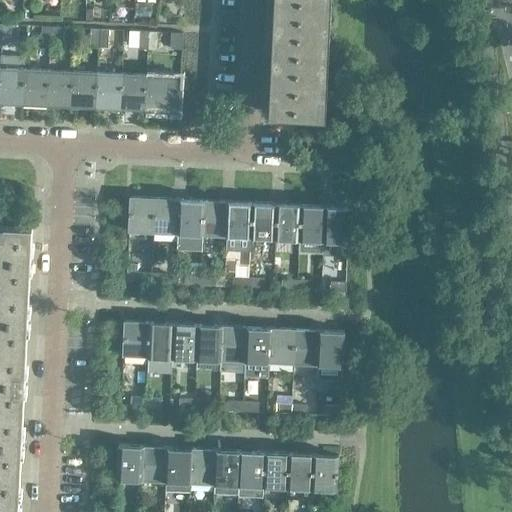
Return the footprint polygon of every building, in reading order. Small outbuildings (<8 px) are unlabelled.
[(331,0),(274,0),(269,114),(325,117),(331,0)] [(12,24),(3,23),(2,42),(11,42),(12,24)] [(51,44),(51,26),(42,25),(41,44),(51,44)] [(61,26),(51,26),(51,44),(60,45),(61,26)] [(99,47),(100,28),(91,28),(90,46),(99,47)] [(109,29),(100,28),(99,47),(108,47),(109,29)] [(148,49),(149,31),(140,30),(139,49),(148,49)] [(157,49),(158,31),(149,31),(148,49),(157,49)] [(0,66),(0,67),(0,101),(22,102),(22,104),(23,104),(24,68),(25,57),(1,56),(0,66)] [(47,105),(49,69),(49,70),(25,69),(25,68),(24,68),(23,104),(23,103),(47,104),(47,105)] [(72,106),(73,70),(73,71),(49,70),(49,69),(47,105),(48,105),(48,104),(71,105),(71,106),(72,106)] [(96,107),(98,71),(97,71),(97,72),(74,71),(74,70),(73,70),(72,106),(72,105),(96,106),(96,107)] [(120,108),(122,72),(122,73),(98,72),(98,71),(96,107),(96,106),(120,107),(120,108)] [(145,110),(147,73),(146,73),(146,75),(122,73),(122,72),(120,108),(121,108),(121,107),(145,108),(145,110)] [(147,73),(145,110),(145,108),(178,110),(178,111),(179,111),(181,75),(180,75),(180,76),(147,75),(147,73)] [(330,152),(331,146),(331,134),(330,134),(330,135),(309,134),(309,133),(308,133),(308,151),(309,151),(309,149),(329,150),(329,152),(330,152)] [(153,231),(155,198),(141,197),(141,196),(130,196),(130,197),(131,197),(131,206),(130,206),(129,230),(153,231)] [(178,232),(179,198),(175,198),(170,198),(156,198),(156,197),(155,197),(155,198),(153,231),(178,232)] [(202,233),(204,199),(204,200),(189,199),(184,199),(184,198),(179,198),(178,232),(202,233)] [(227,235),(228,200),(224,200),(224,201),(205,200),(205,199),(204,199),(202,233),(227,235)] [(251,236),(253,202),(252,202),(233,201),(228,200),(227,235),(251,236)] [(276,237),(277,203),(272,203),(253,202),(251,236),(276,237)] [(300,238),(301,204),(286,204),(281,204),(281,203),(277,203),(276,237),(300,238)] [(300,238),(299,250),(300,250),(322,252),(324,252),(324,239),(326,205),(321,205),(317,205),(316,205),(302,204),(301,204),(300,238)] [(330,205),(326,205),(324,239),(349,240),(350,225),(350,222),(350,206),(349,206),(349,207),(335,206),(330,206),(330,205)] [(18,511),(33,225),(32,225),(0,223),(0,511),(18,511)] [(151,282),(152,272),(137,272),(137,264),(127,263),(126,281),(151,282)] [(167,273),(152,272),(151,282),(167,283),(167,273)] [(200,284),(200,275),(185,274),(184,284),(200,284)] [(216,275),(200,275),(200,284),(215,285),(216,275)] [(248,287),(249,277),(233,276),(233,286),(248,287)] [(248,287),(264,288),(264,287),(264,278),(249,277),(248,287)] [(297,289),(297,279),(282,279),(281,288),(297,289)] [(297,279),(297,289),(312,290),(313,280),(297,279)] [(330,281),(330,291),(346,292),(347,282),(330,281)] [(148,355),(150,321),(149,321),(135,321),(135,320),(125,320),(125,321),(125,330),(124,330),(123,354),(148,355)] [(148,355),(147,371),(171,372),(172,366),(172,356),(174,322),(170,322),(166,322),(165,322),(150,322),(150,321),(148,355)] [(172,356),(172,366),(181,366),(182,357),(196,357),(198,324),(184,323),(183,323),(179,323),(179,322),(174,322),(172,356)] [(221,359),(223,324),(218,324),(218,325),(213,325),(199,324),(199,323),(198,323),(196,357),(221,359)] [(245,360),(247,326),(246,326),(227,325),(223,324),(221,359),(245,360)] [(270,361),(271,327),(267,327),(263,327),(247,326),(245,360),(270,361)] [(294,362),(295,328),(280,328),(276,328),(276,327),(271,327),(270,361),(294,362)] [(318,363),(320,329),(315,329),(296,328),(295,328),(294,362),(318,363)] [(318,363),(317,379),(340,380),(342,380),(343,364),(344,349),(344,346),(345,330),(343,330),(343,331),(329,330),(328,330),(324,330),(324,329),(320,329),(318,363)] [(145,406),(146,396),(130,395),(130,405),(145,406)] [(162,397),(146,396),(145,406),(161,407),(162,397)] [(194,408),(194,399),(179,398),(178,408),(194,408)] [(210,399),(194,399),(194,408),(209,409),(210,399)] [(243,411),(243,401),(227,400),(227,410),(243,411)] [(259,402),(243,401),(243,411),(258,411),(259,402)] [(291,413),(292,403),(276,403),(276,412),(291,413)] [(307,404),(292,403),(291,413),(307,414),(307,404)] [(325,405),(324,415),(341,416),(341,406),(325,405)] [(117,478),(141,479),(143,446),(129,445),(129,444),(118,444),(118,445),(119,445),(119,454),(118,454),(117,478)] [(166,480),(168,446),(164,446),(163,446),(144,446),(144,445),(143,445),(143,446),(141,479),(166,480)] [(166,480),(166,491),(190,492),(191,481),(192,447),(192,448),(177,447),(176,447),(172,447),(172,446),(168,446),(166,480)] [(215,483),(216,448),(212,448),(212,449),(193,448),(193,447),(192,447),(191,481),(215,483)] [(239,484),(241,450),(240,450),(225,449),(221,449),(216,448),(215,483),(239,484)] [(264,485),(265,451),(261,451),(260,451),(241,450),(239,484),(264,485)] [(288,486),(289,452),(274,452),(269,452),(269,451),(265,451),(264,485),(288,486)] [(312,487),(314,453),(309,453),(290,453),(290,452),(289,452),(288,486),(312,487)] [(318,453),(314,453),(312,487),(337,488),(338,473),(338,470),(339,454),(337,454),(337,455),(323,454),(318,454),(318,453)]
